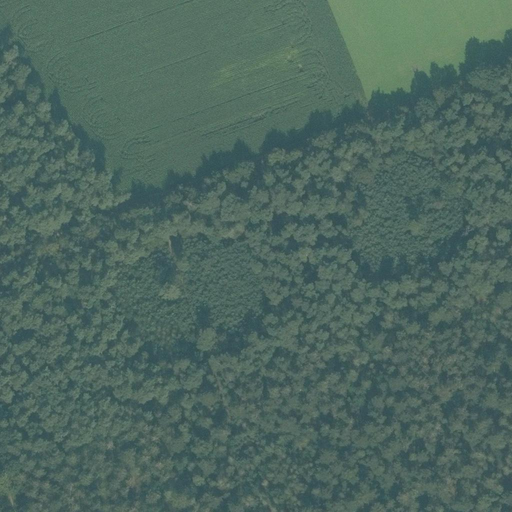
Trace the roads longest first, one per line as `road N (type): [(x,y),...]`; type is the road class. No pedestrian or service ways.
road 1 (track): [(157,200),(511,75)]
road 2 (track): [(269,511),(214,379),(157,200)]
road 3 (track): [(0,259),(100,212),(157,200)]
